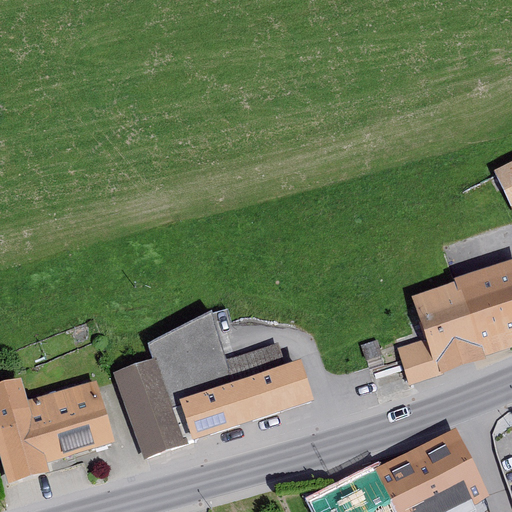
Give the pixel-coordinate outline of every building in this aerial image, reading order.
[(511,166),(496,173),(511,211),(511,166)] [(511,262),(414,296),(429,340),(402,349),(412,379),(511,344),(511,262)] [(148,347),(154,359),(186,444),(315,406),(295,331),(221,349),(208,315),(148,347)] [(154,359),(113,374),(145,459),(186,444),(154,359)] [(20,385),(0,391),(0,464),(6,486),(49,473),(46,464),(114,445),(97,386),(26,406),(20,385)] [(457,431),(375,470),(394,511),(459,511),(489,498),(457,431)] [(374,467),(303,499),(309,511),(394,511),(375,470),(374,467)]
